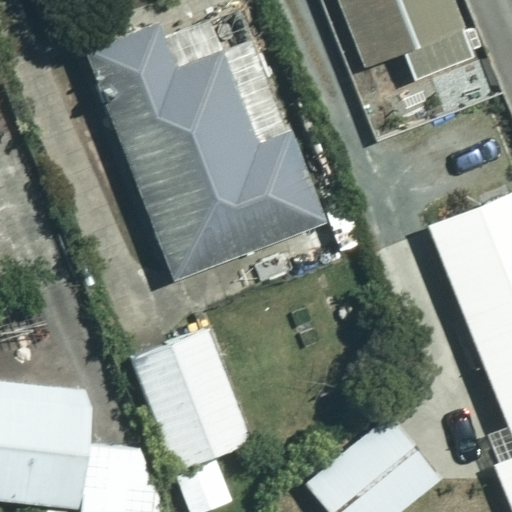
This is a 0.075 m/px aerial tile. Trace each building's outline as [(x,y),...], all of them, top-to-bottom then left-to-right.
[(487,77),(452,0),(338,0),(391,119),(487,77)] [(174,278),(323,219),(238,2),(160,32),(153,14),(82,42),(174,278)] [(511,152),(453,176),(466,210),(430,225),(511,428),(511,454),(494,462),(511,505),(511,152)] [(251,440),(207,327),(132,356),(176,469),(251,440)] [(0,497),(78,504),(77,511),(165,511),(144,448),(85,443),(90,386),(0,378),(0,497)] [(396,511),(438,477),(385,415),(306,483),(330,511),(396,511)]
